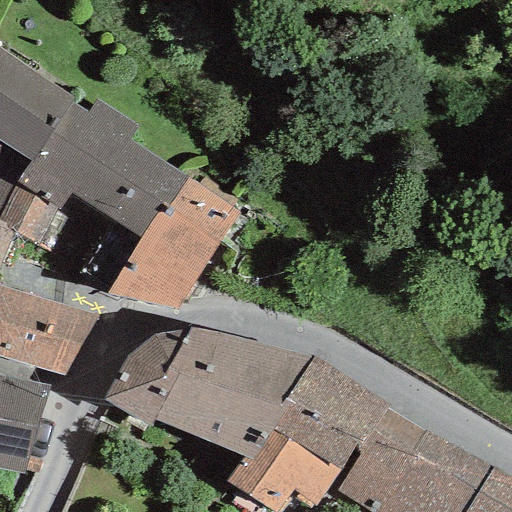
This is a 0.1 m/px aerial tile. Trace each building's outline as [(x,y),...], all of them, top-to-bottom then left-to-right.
[(60,103),(0,64),(0,162),(16,172),(58,107),(60,103)] [(74,119),(58,107),(16,172),(64,205),(129,249),(175,188),(116,145),(125,133),(83,106),(74,119)] [(16,172),(0,162),(0,236),(3,238),(35,254),(64,205),(16,172)] [(94,297),(163,304),(223,223),(175,188),(129,249),(94,297)] [(0,300),(0,367),(57,385),(76,325),(0,300)] [(114,365),(103,407),(235,455),(217,487),(259,509),(277,486),(309,504),(325,487),(369,413),(299,370),(174,345),(138,349),(114,365)] [(37,402),(0,394),(0,472),(13,475),(37,402)] [(511,511),(511,498),(369,413),(325,487),(367,511),(442,511),(443,511),(511,511)]
